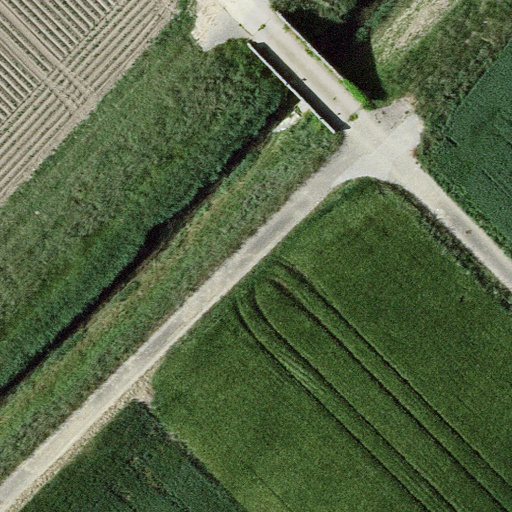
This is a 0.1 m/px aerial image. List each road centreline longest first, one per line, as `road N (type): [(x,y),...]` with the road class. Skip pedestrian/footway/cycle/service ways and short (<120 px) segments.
road 1 (track): [(0,470),(356,124)]
road 2 (track): [(356,124),(511,279)]
road 3 (track): [(240,0),(356,124)]
